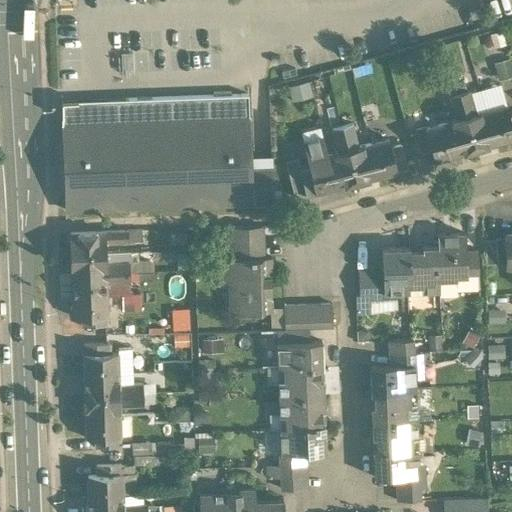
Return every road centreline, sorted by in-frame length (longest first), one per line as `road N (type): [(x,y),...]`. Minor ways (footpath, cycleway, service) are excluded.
road 1 (secondary): [(27,511),(13,0)]
road 2 (residential): [(511,180),(343,231),(352,506)]
